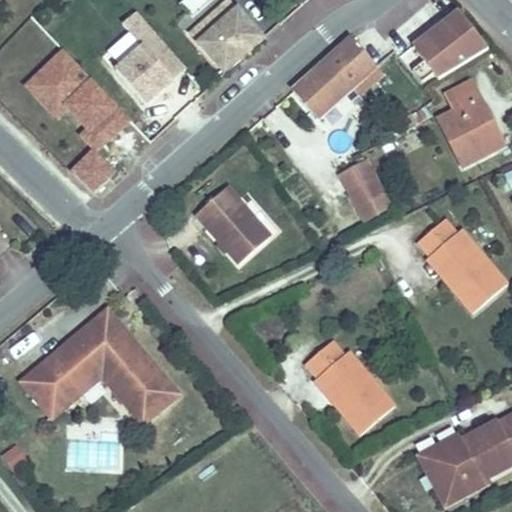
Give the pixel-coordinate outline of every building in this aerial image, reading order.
[(188,36),(223,74),(262,38),(227,0),(188,36)] [(118,22),(128,33),(98,58),(141,108),(171,83),(189,103),(203,91),(133,9),(118,22)] [(483,53),(453,15),(412,49),(426,67),(422,70),(429,78),(434,84),(483,53)] [(374,78),(350,49),(288,100),(312,129),(349,98),(374,78)] [(426,67),(412,49),(408,52),(419,66),(422,70),(426,67)] [(99,148),(130,121),(66,51),(26,87),(55,120),(65,111),(99,148)] [(417,87),(429,78),(422,70),(419,66),(408,76),(417,87)] [(453,107),(436,116),(459,164),(499,143),(485,115),(490,112),(473,76),(445,88),(453,107)] [(357,107),(381,87),(374,78),(349,98),(357,107)] [(100,155),(75,168),(89,193),(113,179),(100,155)] [(381,195),(364,160),(337,174),(354,209),(381,195)] [(217,190),(185,219),(229,268),(261,239),(217,190)] [(388,211),(381,195),(354,209),(361,224),(388,211)] [(511,205),(502,210),(511,230),(511,205)] [(446,287),(470,314),(504,284),(456,230),(451,234),(439,220),(413,243),(425,257),(450,285),(446,287)] [(425,257),(422,260),(446,287),(450,285),(425,257)] [(119,356),(135,343),(108,313),(93,326),(119,356)] [(49,387),(30,402),(50,425),(74,405),(68,397),(93,374),(110,374),(110,388),(147,430),(168,412),(170,395),(175,389),(135,343),(119,356),(93,326),(51,363),(49,387)] [(333,413),(356,440),(390,410),(343,355),(338,359),(326,345),(300,368),(312,382),(336,410),(333,413)] [(20,390),(30,402),(49,387),(51,363),(20,390)] [(336,410),(312,382),(309,385),(333,413),(336,410)] [(511,414),(494,424),(498,433),(511,426),(511,414)] [(494,424),(460,441),(424,461),(444,499),(481,480),(510,464),(511,466),(511,426),(498,433),(494,424)] [(424,461),(460,441),(455,434),(411,457),(439,511),(484,488),(481,480),(444,499),(424,461)] [(0,460),(10,474),(27,462),(14,444),(0,454),(0,460)]
